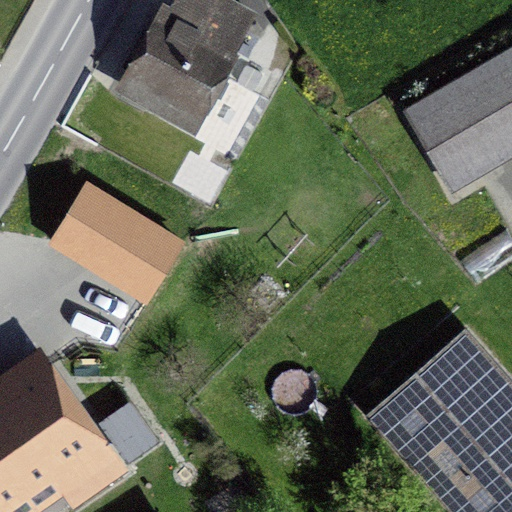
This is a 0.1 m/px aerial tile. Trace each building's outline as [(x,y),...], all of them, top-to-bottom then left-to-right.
[(195,123),(251,16),(221,0),(176,0),(168,15),(163,12),(123,85),(195,123)] [(511,54),(409,114),(450,184),(511,147),(511,54)] [(180,242),(85,185),(52,241),(146,298),(180,242)] [(511,511),(511,383),(465,329),(367,415),(451,511),(511,511)] [(46,367),(0,399),(0,511),(54,474),(74,502),(119,471),(46,367)]
